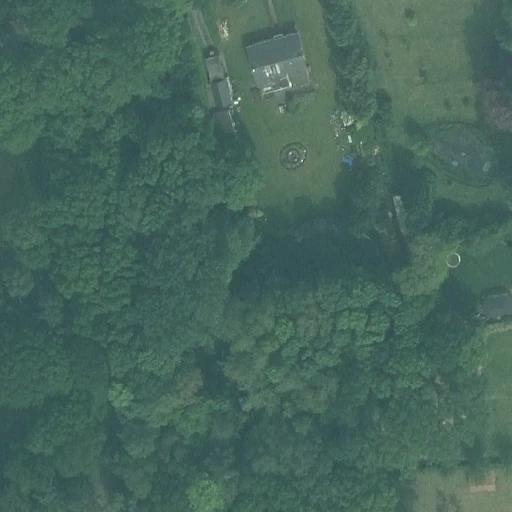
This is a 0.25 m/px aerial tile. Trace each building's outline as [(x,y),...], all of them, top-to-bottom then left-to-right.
[(249,45),(262,91),(312,79),(298,31),(249,45)] [(201,82),(206,106),(233,100),(227,76),(201,82)] [(163,81),(166,92),(177,89),(174,78),(163,81)] [(213,113),(221,144),(238,140),(230,109),(213,113)] [(169,353),(187,398),(207,390),(189,344),(169,353)]
